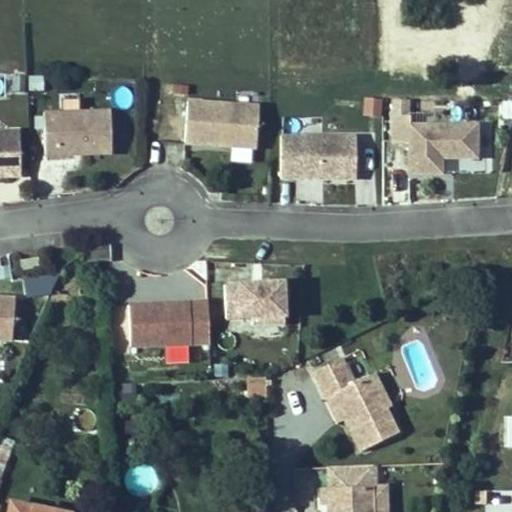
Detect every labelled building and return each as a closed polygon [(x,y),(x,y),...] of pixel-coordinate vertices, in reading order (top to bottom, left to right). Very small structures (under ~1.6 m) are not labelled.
[(22,88),(23,74),(11,73),(11,88),(22,88)] [(155,97),(156,83),(147,82),(146,97),(155,97)] [(379,120),(383,101),(364,98),(360,117),(379,120)] [(254,146),(257,105),(185,100),(183,141),(254,146)] [(109,153),(108,110),(42,112),(43,156),(109,153)] [(476,154),(476,121),(409,122),(409,112),(392,112),(393,140),(409,139),(409,169),(441,169),(441,154),(476,154)] [(0,176),(18,176),(17,131),(0,131),(0,176)] [(353,176),(353,135),(279,135),(279,177),(353,176)] [(41,264),(40,253),(22,256),(23,266),(41,264)] [(222,282),(222,333),(285,333),(285,282),(222,282)] [(0,292),(0,333),(10,334),(13,293),(0,292)] [(211,342),(209,300),(129,304),(131,345),(211,342)] [(332,399),(345,425),(362,456),(397,438),(384,413),(390,410),(372,376),(353,387),(340,363),(312,378),(325,402),(332,399)] [(160,380),(158,394),(185,399),(188,384),(160,380)] [(244,404),(265,404),(264,384),(244,384),(244,404)] [(115,409),(133,408),(132,389),(114,390),(115,409)] [(332,399),(325,402),(339,428),(345,425),(332,399)] [(0,503),(14,461),(0,455),(0,503)] [(335,510),(335,511),(377,511),(377,491),(375,490),(375,468),(330,470),(330,492),(322,492),(322,510),(335,510)] [(388,511),(388,490),(377,491),(377,511),(388,511)]
